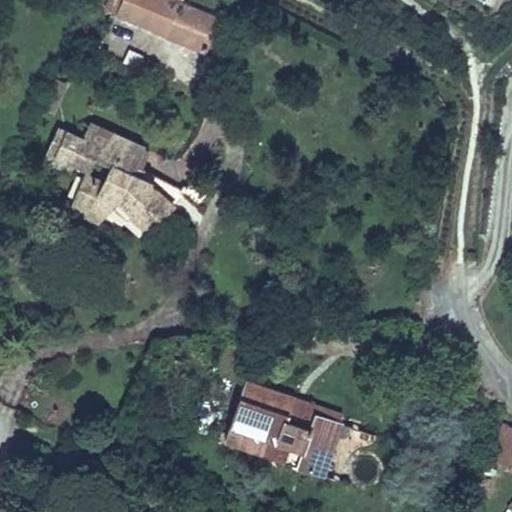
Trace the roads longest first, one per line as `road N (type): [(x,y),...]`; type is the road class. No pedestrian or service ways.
road 1 (track): [(452,271),(478,88),(511,40)]
road 2 (unclassified): [(511,387),(457,327),(452,271)]
